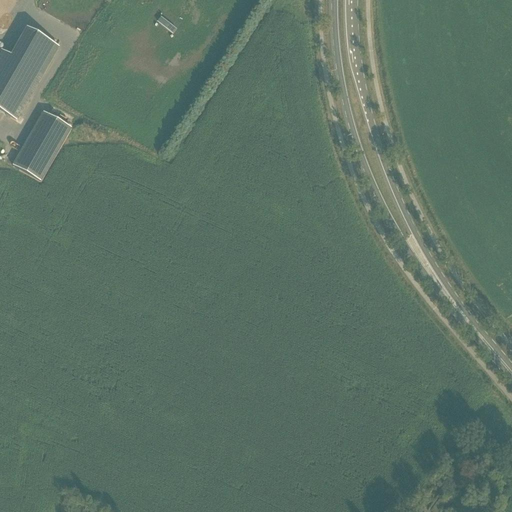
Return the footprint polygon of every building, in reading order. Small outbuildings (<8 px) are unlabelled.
[(12,57),(0,50),(0,112),(18,122),(59,49),(27,31),(12,57)] [(13,167),(41,184),(71,131),(43,115),(13,167)] [(0,154),(0,163),(7,166),(10,155),(1,152),(0,154)] [(484,480),(479,488),(486,492),(491,484),(484,480)] [(441,511),(447,505),(440,500),(432,511),(433,511),(441,511)]
